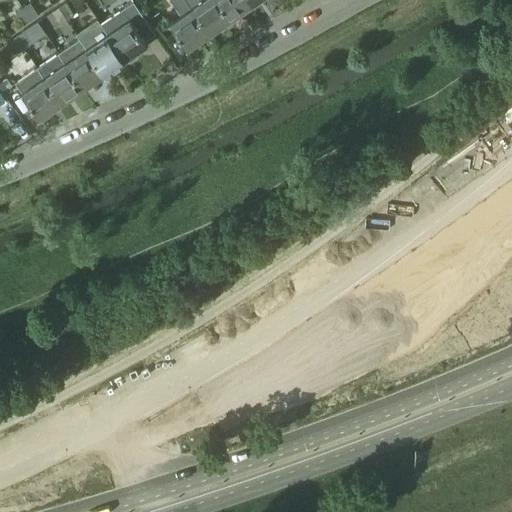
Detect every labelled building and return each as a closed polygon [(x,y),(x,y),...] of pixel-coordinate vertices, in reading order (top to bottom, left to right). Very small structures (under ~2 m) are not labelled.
[(23,5),(31,17),(39,12),(30,0),(23,5)] [(75,12),(66,0),(65,0),(59,4),(67,17),(75,12)] [(169,20),(187,45),(209,31),(187,0),(173,0),(181,12),(169,20)] [(187,0),(209,31),(230,16),(218,0),(187,0)] [(251,1),(250,0),(218,0),(230,16),(251,1)] [(108,30),(125,56),(147,41),(146,40),(157,33),(135,1),(103,22),(108,30)] [(60,22),(67,17),(59,4),(52,9),(60,22)] [(24,22),(31,17),(23,5),(16,10),(24,22)] [(32,41),(23,29),(16,33),(25,46),(32,41)] [(104,71),(125,56),(108,30),(86,45),(104,71)] [(18,51),(25,46),(16,33),(9,38),(18,51)] [(83,85),(104,71),(86,45),(80,36),(59,50),(83,85)] [(38,65),(61,100),(83,85),(59,50),(38,65)] [(38,65),(16,80),(39,114),(61,100),(38,65)] [(7,77),(0,81),(0,86),(2,90),(11,83),(7,77)]
